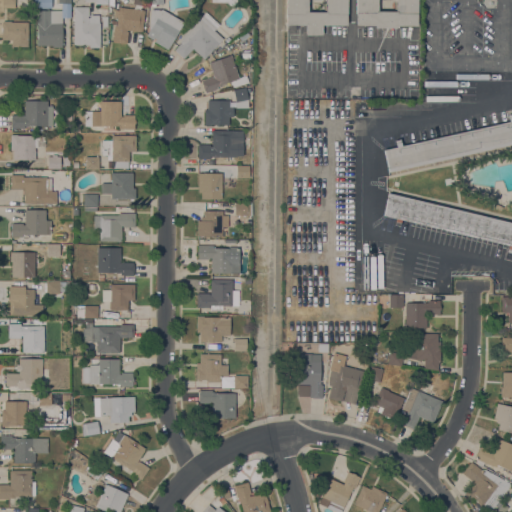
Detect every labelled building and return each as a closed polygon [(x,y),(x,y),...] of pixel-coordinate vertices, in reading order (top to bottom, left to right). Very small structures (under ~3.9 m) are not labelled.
[(305,34),(305,24),(286,24),(286,0),(346,0),(346,25),(322,24),(322,35),(305,34)] [(376,27),(376,25),(355,25),(355,0),(417,0),(417,25),(397,25),(397,27),(376,27)] [(73,6),(88,6),(88,14),(99,15),(99,22),(100,22),(99,47),(89,47),(89,45),(75,45),(75,44),(73,44),(73,6)] [(144,10),(142,31),(139,30),(139,31),(126,30),(126,31),(128,31),(126,43),(112,41),(114,25),(116,26),(117,17),(113,16),(114,9),(118,10),(118,6),(144,10)] [(62,47),(52,47),(52,45),(37,45),(37,22),(36,22),(36,9),(62,9),(62,22),(62,47)] [(183,22),(167,49),(154,41),(156,38),(154,37),(153,39),(146,35),(150,29),(149,28),(151,9),(162,9),(183,22)] [(205,11),(220,24),(214,30),(223,38),(204,58),(193,48),(184,58),(174,49),(181,42),(179,41),(181,39),(180,38),(205,11)] [(28,46),(12,46),(12,39),(2,39),(2,21),(3,21),(3,20),(11,21),(11,22),(28,22),(28,46)] [(246,31),(249,35),(242,41),(238,36),(246,31)] [(201,80),(213,76),(209,62),(231,54),(239,77),(246,75),(249,82),(233,87),(231,80),(220,84),(220,85),(217,86),(218,88),(206,92),(205,90),(201,80)] [(236,107),(236,102),(233,90),(246,87),(248,99),(248,107),(236,107)] [(204,109),(207,109),(207,99),(229,100),(229,106),(233,106),(233,116),(229,116),(229,124),(211,124),(211,125),(204,125),(204,109)] [(24,100),(47,100),(47,106),(52,106),(52,120),(52,125),(24,125),(24,128),(11,128),(11,125),(11,117),(11,115),(24,115),(24,100)] [(100,110),(100,101),(121,100),(121,116),(123,116),(123,114),(134,114),(134,120),(135,120),(135,123),(134,123),(134,128),(119,128),(119,125),(113,125),(113,128),(109,128),(108,125),(84,125),(84,110),(98,110),(100,110)] [(396,146),(395,140),(408,137),(410,143),(511,119),(511,142),(388,170),(383,149),(396,146)] [(243,155),(236,155),(236,156),(210,156),(210,158),(198,158),(198,144),(210,144),(210,146),(212,146),(212,130),(243,130),(243,139),(249,139),(249,147),(243,147),(243,155)] [(13,159),(13,150),(10,150),(10,134),(18,134),(18,135),(34,135),(34,159),(13,159)] [(136,135),(135,151),(129,151),(129,167),(107,167),(107,155),(102,155),(102,140),(111,140),(111,135),(136,135)] [(47,168),(47,156),(52,156),(52,154),(56,154),(56,156),(60,156),(60,168),(47,168)] [(99,156),(99,168),(85,168),(85,156),(99,156)] [(236,166),(249,166),(249,177),(236,177),(236,176),(236,166)] [(133,172),(133,188),(135,188),(135,198),(111,198),(111,193),(101,193),(101,182),(111,183),(111,172),(133,172)] [(221,198),(201,198),(201,192),(198,192),(198,172),(221,172),(221,198)] [(46,203),(25,203),(25,202),(24,202),(24,187),(23,187),(23,189),(10,189),(10,174),(23,174),(23,176),(46,177),(46,203)] [(83,193),(97,193),(97,206),(96,206),(96,209),(84,209),(84,206),(83,206),(83,193)] [(506,251),(508,245),(401,219),(399,225),(394,224),(396,218),(383,215),(388,194),(511,223),(511,245),(511,252),(506,251)] [(247,203),(247,214),(235,214),(234,203),(247,203)] [(22,223),(22,224),(24,224),(24,209),(45,209),(45,220),(50,220),(51,233),(49,233),(49,234),(45,234),(45,237),(41,237),(41,241),(20,241),(20,236),(11,236),(11,231),(10,231),(10,227),(11,227),(11,223),(22,223)] [(197,235),(197,220),(200,220),(200,216),(203,216),(203,210),(222,210),(222,215),(226,215),(226,216),(228,216),(228,226),(222,226),(222,236),(197,235)] [(135,212),(135,226),(121,226),(121,238),(120,238),(120,241),(99,240),(99,228),(93,228),(93,215),(99,215),(99,214),(119,214),(119,212),(135,212)] [(59,244),(59,255),(47,256),(47,244),(59,244)] [(211,272),(211,257),(209,257),(209,259),(197,258),(198,245),(209,245),(209,247),(228,247),(228,246),(239,247),(239,272),(237,272),(236,274),(231,274),(231,273),(211,272)] [(97,247),(120,247),(120,262),(133,262),(133,264),(134,264),(133,272),(133,275),(120,275),(120,272),(97,272),(97,247)] [(35,276),(11,276),(11,261),(10,261),(10,252),(34,251),(35,276)] [(232,279),(232,290),(238,290),(238,305),(222,305),(222,310),(210,310),(210,305),(209,305),(209,307),(196,307),(197,293),(209,293),(209,294),(210,294),(210,280),(211,280),(211,279),(232,279)] [(46,293),(45,281),(65,281),(65,291),(59,291),(59,293),(46,293)] [(134,284),(134,299),(128,299),(128,310),(110,309),(110,308),(109,308),(109,300),(103,300),(103,290),(110,291),(110,283),(134,284)] [(25,286),(25,288),(33,288),(33,289),(34,289),(34,298),(33,298),(33,304),(42,304),(42,315),(9,314),(9,302),(8,302),(8,285),(25,286)] [(402,307),(389,307),(389,294),(402,294),(402,307)] [(511,296),(511,322),(508,322),(508,312),(501,312),(501,296),(511,296)] [(405,302),(425,302),(428,302),(428,300),(439,300),(439,314),(428,314),(428,312),(426,312),(426,327),(405,327),(405,302)] [(98,305),(97,317),(83,317),(84,305),(98,305)] [(199,332),(196,332),(196,316),(202,315),(202,317),(230,316),(230,335),(221,335),(221,341),(199,341),(199,332)] [(120,326),(120,324),(133,324),(133,337),(119,337),(119,352),(96,352),(96,341),(91,341),(83,341),(83,320),(91,320),(91,326),(120,326)] [(22,335),(20,335),(20,337),(8,337),(8,323),(20,323),(20,325),(44,325),(44,326),(49,326),(49,340),(44,340),(43,352),(22,352),(22,335)] [(437,333),(437,334),(437,341),(440,341),(439,361),(437,361),(437,370),(423,368),(424,359),(415,359),(407,357),(407,336),(415,336),(415,333),(437,333)] [(511,357),(510,357),(510,351),(501,351),(501,337),(511,337),(511,357)] [(246,338),(246,349),(234,349),(234,338),(246,338)] [(327,342),(327,351),(317,351),(317,342),(327,342)] [(401,365),(387,363),(389,351),(403,353),(401,365)] [(334,352),(346,355),(343,365),(364,370),(359,390),(358,390),(354,405),(342,402),(346,388),(345,388),(341,401),(327,397),(330,387),(328,387),(328,385),(326,384),(330,370),(329,369),(334,352)] [(220,354),(220,364),(227,364),(227,375),(220,375),(220,382),(207,381),(207,379),(201,379),(201,380),(198,380),(198,379),(196,379),(196,362),(199,362),(199,353),(220,354)] [(296,353),(320,354),(319,381),(320,381),(320,384),(322,384),(322,397),(320,397),(320,398),(312,398),(312,397),(309,397),(309,396),(297,396),(297,384),(295,384),(296,353)] [(41,358),(41,368),(47,368),(47,383),(22,383),(22,384),(18,384),(18,385),(5,385),(5,383),(5,375),(5,372),(18,372),(18,358),(41,358)] [(119,358),(119,374),(121,374),(121,372),(132,372),(132,386),(121,386),(121,384),(119,384),(119,385),(117,385),(117,383),(114,383),(114,385),(112,385),(112,383),(102,383),(102,384),(99,384),(99,383),(82,383),(82,366),(89,366),(89,364),(98,364),(98,358),(119,358)] [(379,381),(367,378),(371,365),(382,368),(379,381)] [(511,371),(511,396),(500,396),(500,387),(502,387),(502,371),(511,371)] [(233,387),(234,375),(247,375),(247,387),(233,387)] [(404,397),(394,419),(389,417),(389,418),(384,416),(384,415),(380,413),(377,411),(379,406),(373,403),(380,387),(381,387),(381,386),(389,390),(388,391),(404,397)] [(433,422),(418,416),(413,429),(401,424),(406,411),(401,409),(410,388),(417,391),(417,390),(442,401),(433,422)] [(212,389),(212,391),(213,391),(213,393),(235,393),(235,417),(212,417),(212,402),(199,402),(199,400),(198,400),(198,392),(199,392),(199,389),(212,389)] [(38,392),(70,392),(70,400),(61,400),(61,404),(38,404),(38,392)] [(134,396),(134,411),(131,411),(131,415),(128,415),(128,422),(110,422),(110,415),(93,415),(93,397),(134,396)] [(26,409),(25,409),(25,425),(8,425),(8,426),(1,426),(1,410),(4,410),(4,401),(26,400),(26,409)] [(511,406),(511,432),(497,429),(499,423),(496,423),(497,419),(493,418),(497,403),(511,406)] [(82,436),(82,423),(97,420),(99,433),(82,436)] [(103,451),(112,438),(113,438),(118,431),(123,434),(124,433),(145,448),(144,449),(144,450),(137,461),(138,461),(138,460),(149,467),(141,479),(130,472),(131,471),(103,451)] [(47,452),(34,452),(34,462),(13,462),(13,447),(11,447),(11,449),(0,449),(0,435),(11,435),(11,437),(14,437),(14,438),(47,437),(47,452)] [(483,447),(484,446),(487,448),(486,449),(492,451),(498,438),(511,444),(511,471),(497,464),(496,467),(493,465),(493,466),(477,459),(476,457),(476,455),(479,448),(480,446),(483,447)] [(485,469),(510,483),(500,496),(501,497),(490,511),(482,505),(481,506),(464,493),(474,480),(473,479),(472,480),(462,473),(471,461),(481,469),(479,471),(482,473),(485,469)] [(86,472),(93,462),(103,470),(97,479),(86,472)] [(31,470),(31,481),(35,481),(35,495),(31,495),(31,496),(14,496),(14,497),(8,497),(8,498),(0,498),(0,484),(8,484),(8,485),(9,485),(9,470),(10,470),(31,470)] [(329,478),(343,484),(344,482),(342,481),(347,471),(352,473),(355,474),(355,475),(360,477),(355,487),(353,486),(351,490),(340,511),(337,511),(327,507),(329,501),(320,496),(329,478)] [(247,481),(251,494),(249,494),(249,496),(260,493),(259,492),(264,491),(270,511),(242,511),(239,497),(237,497),(233,485),(247,481)] [(105,483),(128,493),(119,511),(108,511),(95,506),(105,483)] [(369,511),(353,504),(362,485),(370,489),(372,485),(387,493),(386,495),(387,496),(386,498),(384,497),(377,511),(369,511)] [(230,497),(224,499),(222,490),(227,488),(230,497)] [(199,511),(208,503),(215,509),(217,506),(224,511),(199,511)]
